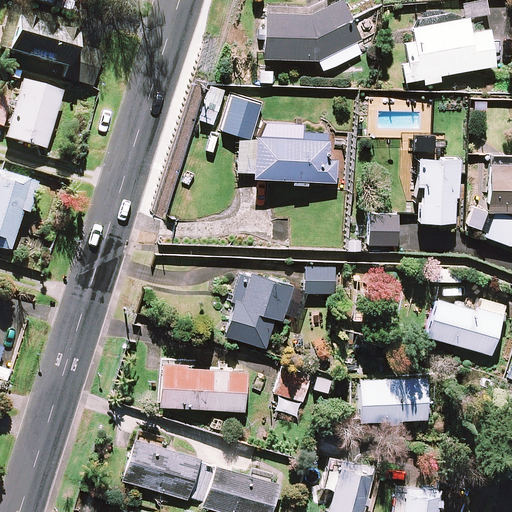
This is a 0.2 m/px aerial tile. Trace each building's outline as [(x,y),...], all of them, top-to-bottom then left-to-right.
[(485,2),(463,3),(465,19),(487,17),(485,2)] [(359,41),(341,4),(316,15),(262,14),(262,59),(318,61),(359,41)] [(0,48),(67,68),(64,77),(94,85),(103,53),(74,44),(78,30),(8,10),(2,31),(0,30),(0,48)] [(401,61),(405,84),(421,81),(422,85),(438,82),(437,77),(493,67),(489,42),(469,45),(465,19),(411,28),(413,42),(403,44),(405,60),(401,61)] [(273,70),(257,69),(256,85),(272,86),(273,70)] [(60,93),(20,81),(4,138),(44,149),(60,93)] [(225,92),(211,86),(197,119),(212,125),(225,92)] [(260,104),(232,96),(221,130),(250,139),(260,104)] [(9,101),(0,98),(0,126),(2,127),(9,101)] [(257,125),(256,137),(256,141),(235,140),(234,172),(255,173),(255,178),(335,181),(336,162),(327,161),(328,133),(306,132),(306,127),(257,125)] [(453,223),(459,159),(418,155),(416,184),(421,184),(418,220),(453,223)] [(487,212),(511,212),(511,163),(488,163),(487,212)] [(35,183),(0,173),(0,249),(9,252),(20,211),(27,213),(35,183)] [(511,214),(492,214),(486,237),(511,246),(511,214)] [(396,244),(397,215),(368,215),(368,244),(396,244)] [(335,267),(305,266),(304,293),(334,294),(335,267)] [(460,271),(431,269),(430,280),(459,281),(460,271)] [(291,285),(250,273),(241,304),(234,302),(225,335),(265,347),(273,318),(281,320),(291,285)] [(474,310),(435,298),(424,334),(490,354),(504,306),(478,298),(474,310)] [(247,370),(161,364),(158,404),(244,411),(247,370)] [(308,381),(279,374),(273,393),(303,401),(308,381)] [(426,418),(425,376),(347,377),(348,419),(426,418)] [(300,403),(278,396),(273,409),(295,417),(300,403)] [(199,461),(201,457),(197,455),(171,447),(136,436),(130,451),(122,480),(188,500),(189,497),(203,502),(202,504),(226,511),(270,511),(279,483),(271,480),(245,472),(245,470),(215,461),(213,468),(208,466),(209,464),(199,461)] [(363,511),(373,468),(331,459),(325,487),(333,488),(328,511),(363,511)] [(436,511),(440,490),(397,484),(393,511),(436,511)]
